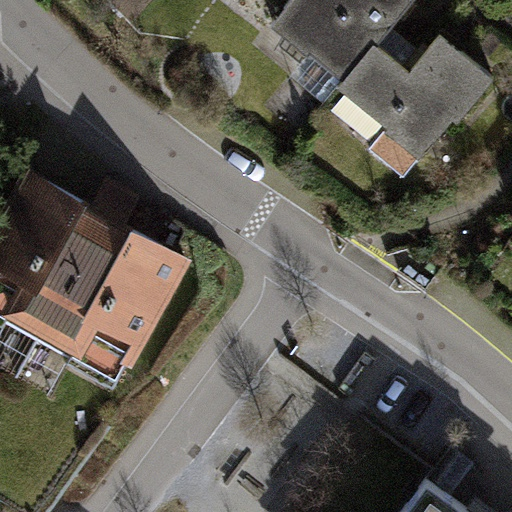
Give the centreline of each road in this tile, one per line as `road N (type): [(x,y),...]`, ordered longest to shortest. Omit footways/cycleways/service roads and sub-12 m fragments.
road 1 (residential): [(310,259),(86,90),(4,0)]
road 2 (residential): [(310,259),(133,511)]
road 3 (residential): [(511,393),(310,259)]
